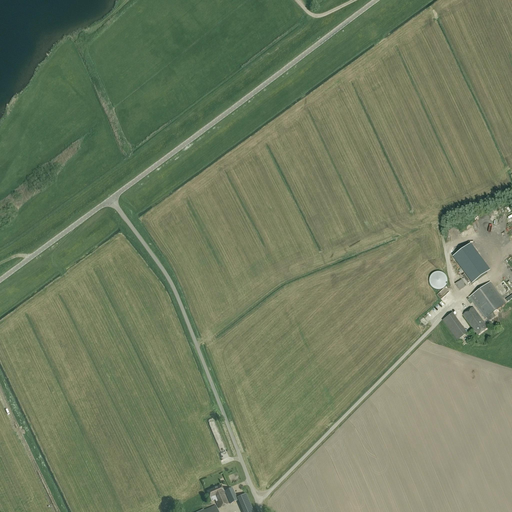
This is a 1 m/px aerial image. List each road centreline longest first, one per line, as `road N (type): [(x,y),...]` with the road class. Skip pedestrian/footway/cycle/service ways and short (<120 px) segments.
road 1 (unclassified): [(258,503),(177,295),(110,200)]
road 2 (tertiary): [(110,200),(376,0)]
road 3 (tertiary): [(0,280),(110,200)]
